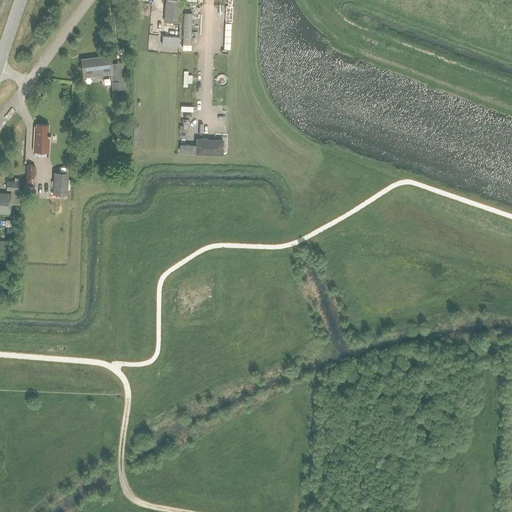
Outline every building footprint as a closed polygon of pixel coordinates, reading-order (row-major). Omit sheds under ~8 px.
[(165,0),(164,24),(180,25),(181,0),(165,0)] [(184,14),(182,45),(190,45),(191,14),(184,14)] [(162,36),(162,46),(178,47),(179,38),(162,36)] [(127,90),(125,81),(123,63),(112,65),(111,57),(82,61),(85,79),(113,75),(116,91),(127,90)] [(50,154),(50,136),(49,136),(49,126),(37,125),(37,129),(35,129),(34,153),(50,154)] [(224,140),(196,139),(196,146),(195,155),(223,156),(224,140)] [(195,155),(196,146),(180,145),(180,154),(195,155)] [(69,194),(70,173),(54,173),(53,194),(69,194)] [(11,192),(10,195),(0,194),(0,213),(9,215),(10,205),(19,206),(20,183),(10,183),(9,192),(11,192)]
